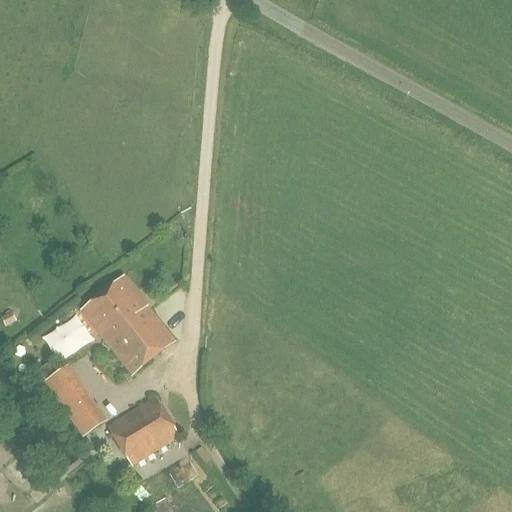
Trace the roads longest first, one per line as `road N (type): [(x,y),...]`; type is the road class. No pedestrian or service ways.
road 1 (track): [(250,511),(200,428),(190,387),(223,0)]
road 2 (unclassified): [(511,144),(251,0)]
